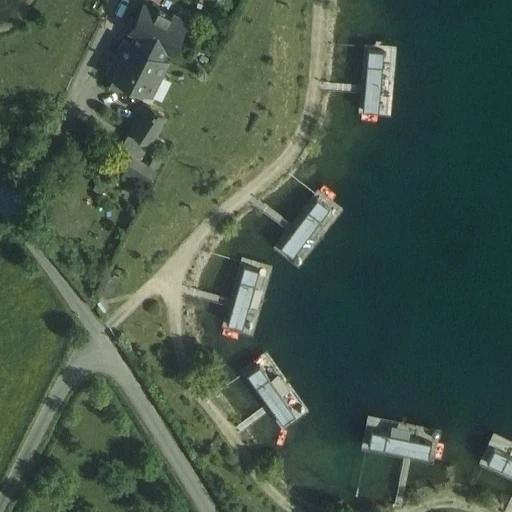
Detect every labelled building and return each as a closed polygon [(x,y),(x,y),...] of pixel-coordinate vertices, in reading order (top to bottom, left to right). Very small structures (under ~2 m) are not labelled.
[(138,33),(134,41),(161,55),(165,47),(172,50),(184,26),(169,18),(172,13),(158,6),(156,8),(142,1),(128,28),(138,33)] [(150,94),(168,59),(161,55),(134,41),(124,36),(116,50),(117,51),(107,71),(150,94)] [(391,120),(395,51),(364,49),(359,117),(391,120)] [(131,129),(150,141),(165,117),(147,105),(131,129)] [(131,129),(120,146),(134,155),(139,158),(150,141),(131,129)] [(159,171),(139,158),(134,155),(124,172),(150,189),(159,171)] [(343,213),(317,193),(274,251),(300,271),(343,213)] [(252,340),(272,269),(241,261),(221,331),(252,340)] [(267,354),(240,373),(282,434),(309,415),(267,354)] [(440,435),(368,420),(361,452),(407,462),(433,467),(440,435)] [(511,446),(494,438),(480,468),(511,483),(511,446)]
